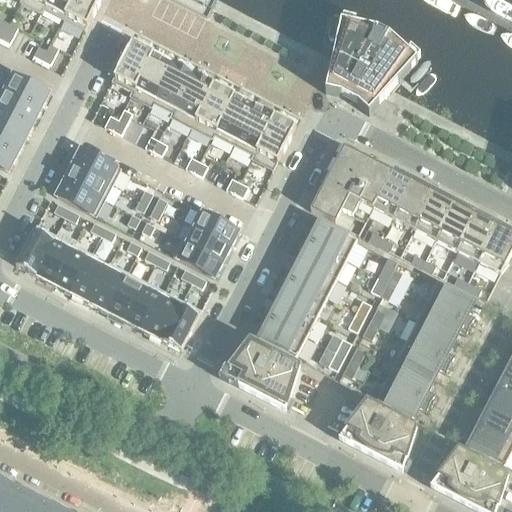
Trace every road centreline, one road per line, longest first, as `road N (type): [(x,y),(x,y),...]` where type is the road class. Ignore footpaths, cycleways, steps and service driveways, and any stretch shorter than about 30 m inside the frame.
road 1 (residential): [(192,384),(328,121),(354,124),(511,211)]
road 2 (residential): [(437,511),(192,384)]
road 3 (residential): [(192,384),(0,287)]
road 4 (tertiary): [(314,511),(159,436)]
road 5 (residential): [(0,242),(78,95)]
road 6 (tertiary): [(159,436),(19,367)]
road 7 (residential): [(129,511),(0,449)]
